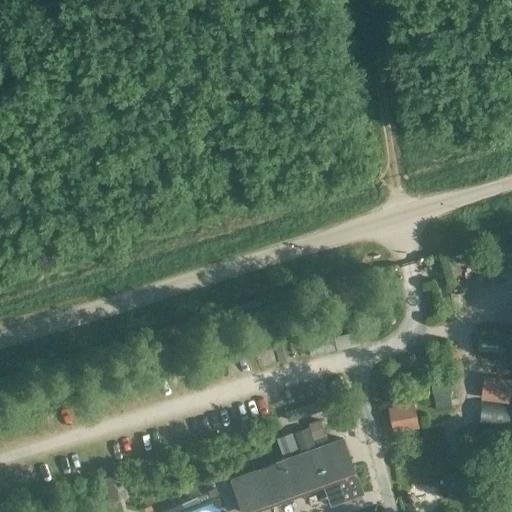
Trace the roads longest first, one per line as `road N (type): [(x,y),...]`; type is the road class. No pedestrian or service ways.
road 1 (unclassified): [(511,183),(0,338)]
road 2 (track): [(395,217),(367,0)]
